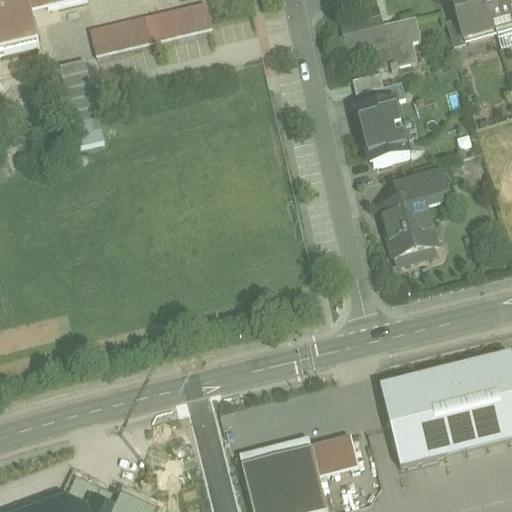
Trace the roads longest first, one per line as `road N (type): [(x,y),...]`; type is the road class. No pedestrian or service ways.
road 1 (secondary): [(0,439),(370,343)]
road 2 (residential): [(299,9),(370,343)]
road 3 (secondary): [(370,343),(511,308)]
